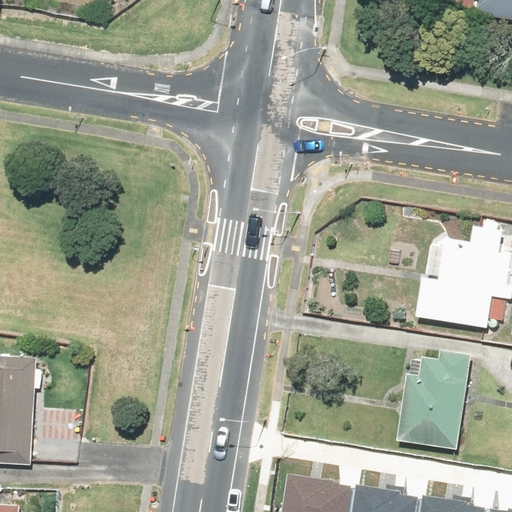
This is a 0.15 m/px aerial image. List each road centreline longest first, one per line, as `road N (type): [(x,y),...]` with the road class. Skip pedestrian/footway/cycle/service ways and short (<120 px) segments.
road 1 (tertiary): [(259,115),(199,511)]
road 2 (residential): [(259,115),(0,74)]
road 3 (residential): [(259,115),(511,155)]
